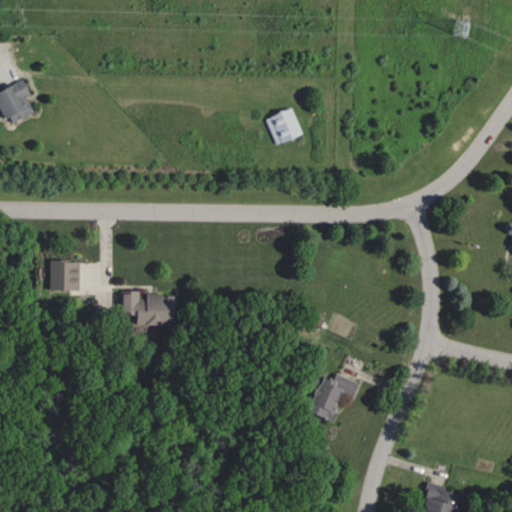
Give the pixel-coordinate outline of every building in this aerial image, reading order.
[(0,86),(0,116),(6,115),(8,120),(30,113),(24,94),(25,94),(20,80),(0,86)] [(262,116),(273,143),(298,133),(288,106),(262,116)] [(45,289),(75,290),(76,260),(46,260),(45,289)] [(116,314),(131,314),(131,323),(170,324),(170,295),(135,294),(135,290),(116,290),(116,314)] [(353,381),(332,371),(328,380),(318,375),(302,410),(324,420),(338,390),(347,395),(353,381)] [(446,511),(453,492),(424,484),(416,511),(446,511)]
